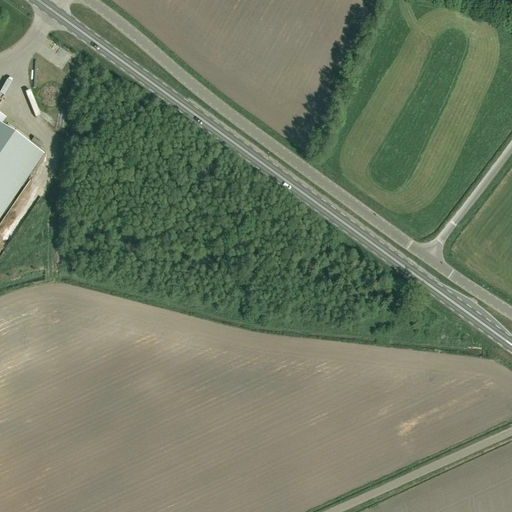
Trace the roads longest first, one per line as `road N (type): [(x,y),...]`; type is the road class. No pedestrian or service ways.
road 1 (primary): [(511,345),(37,0)]
road 2 (unclassified): [(427,257),(88,0)]
road 3 (unclassified): [(329,511),(511,430)]
road 4 (unclassified): [(427,257),(511,149)]
